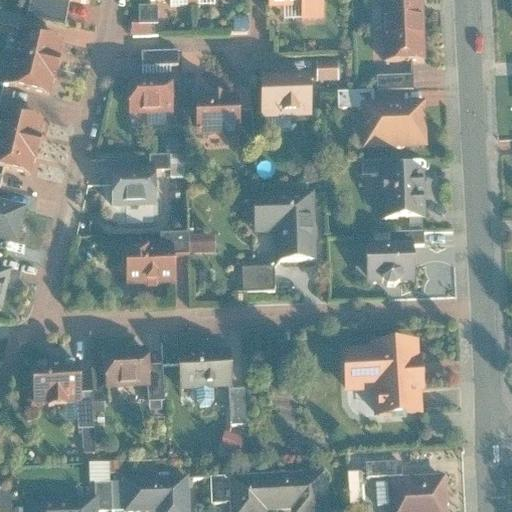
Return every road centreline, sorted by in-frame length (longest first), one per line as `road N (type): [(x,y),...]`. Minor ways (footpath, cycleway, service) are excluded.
road 1 (residential): [(45,319),(55,326),(482,312)]
road 2 (residential): [(111,0),(45,319)]
road 3 (residential): [(466,0),(482,312)]
road 4 (residential): [(482,312),(490,442)]
